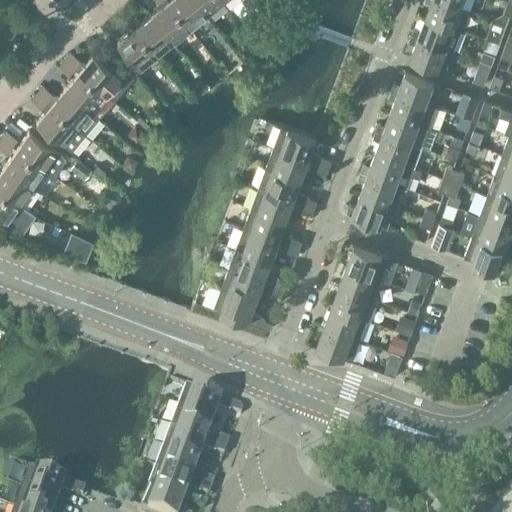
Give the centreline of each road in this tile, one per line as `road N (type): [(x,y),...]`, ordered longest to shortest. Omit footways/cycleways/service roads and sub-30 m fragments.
road 1 (tertiary): [(269,378),(0,274)]
road 2 (residential): [(327,221),(408,0)]
road 3 (tertiary): [(293,388),(448,441),(480,434),(511,412)]
road 4 (residential): [(327,221),(471,277),(449,343)]
road 5 (residential): [(269,378),(327,221)]
